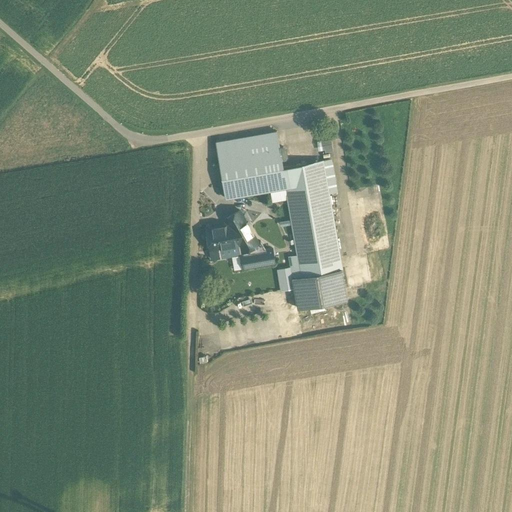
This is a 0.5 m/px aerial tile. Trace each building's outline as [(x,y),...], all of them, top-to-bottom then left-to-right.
[(277,131),(217,141),(227,198),(271,190),(286,187),(288,199),(298,254),(300,265),(291,267),(294,287),(298,308),(347,299),(328,192),(323,160),(283,167),(281,158),(279,147),(277,131)] [(332,139),(318,140),(319,153),(333,152),(332,139)] [(323,160),(328,192),(337,190),(331,158),(323,160)] [(286,187),(271,190),(273,201),(288,199),(286,187)] [(258,242),(239,209),(225,218),(228,223),(206,227),(212,258),(232,255),(241,253),(240,252),(243,250),(244,251),(258,242)] [(243,250),(240,252),(241,253),(243,267),(272,262),(270,251),(273,250),(272,247),(265,248),(261,240),(258,242),(244,251),(243,250)] [(234,269),(243,267),(241,253),(232,255),(234,269)] [(291,267),(300,265),(298,254),(289,255),(291,267)] [(291,267),(277,269),(281,290),(294,287),(291,267)]
